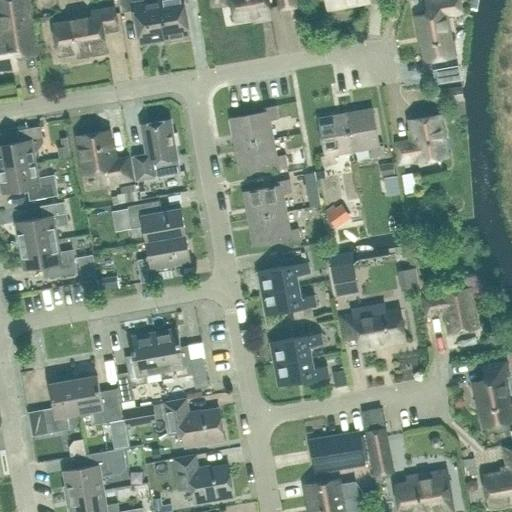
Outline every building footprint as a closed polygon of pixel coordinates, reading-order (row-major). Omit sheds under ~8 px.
[(0,0),(0,71),(18,69),(14,39),(34,36),(28,0),(0,0)] [(119,0),(122,14),(134,12),(140,45),(163,41),(164,44),(156,0),(151,0),(142,1),(142,0),(119,0)] [(182,0),(156,0),(164,44),(189,40),(182,0)] [(222,0),(223,5),(227,8),(232,7),(234,20),(269,13),(266,0),(222,0)] [(299,9),(296,0),(276,0),(278,12),(299,9)] [(461,0),(437,0),(426,2),(428,12),(415,15),(419,37),(420,36),(424,61),(455,56),(447,12),(450,11),(463,9),(461,0)] [(118,31),(114,8),(91,12),(92,17),(54,23),(59,56),(80,52),(81,57),(107,53),(104,33),(118,31)] [(436,105),(463,103),(461,85),(434,88),(436,105)] [(232,118),(237,145),(272,139),(269,121),(279,119),(277,106),(264,108),(264,112),(232,118)] [(373,110),(346,115),(352,150),(370,147),(372,157),(385,154),(383,142),(379,143),(373,110)] [(447,157),(440,114),(410,119),(414,139),(396,143),(401,165),(447,157)] [(346,115),(319,120),(325,152),(321,153),(323,166),(336,163),(334,153),(352,150),(346,115)] [(179,172),(175,145),(179,144),(177,132),(173,133),(172,125),(171,119),(141,125),(146,154),(133,157),(137,180),(156,176),(179,172)] [(0,145),(0,170),(36,163),(33,145),(44,143),(41,126),(17,130),(19,142),(0,145)] [(78,136),(85,175),(105,172),(107,183),(134,179),(130,156),(113,159),(108,131),(78,136)] [(288,168),(285,154),(275,156),(272,139),(237,145),(242,172),(274,166),(275,171),(288,168)] [(30,201),(54,196),(58,195),(54,174),(38,177),(36,163),(0,170),(4,193),(28,189),(30,201)] [(417,192),(413,173),(403,175),(405,194),(417,192)] [(246,192),(250,219),(285,212),(282,195),(292,193),(290,179),(277,181),(278,186),(246,192)] [(118,195),(119,204),(147,199),(144,183),(123,187),(124,194),(118,195)] [(144,226),(147,241),(186,234),(181,208),(162,212),(160,200),(128,206),(132,228),(144,226)] [(18,222),(22,245),(57,239),(55,226),(69,223),(65,201),(42,205),(44,217),(18,222)] [(323,211),(336,229),(351,218),(341,204),(335,208),(332,204),(323,211)] [(250,219),(255,245),(287,240),(288,244),(301,242),(299,228),(288,230),(285,212),(250,219)] [(191,261),(186,234),(147,241),(150,258),(137,260),(142,283),(174,277),(171,265),(191,261)] [(60,251),(57,239),(22,245),(26,269),(52,264),(54,275),(78,271),(74,249),(60,251)] [(258,271),(261,293),(299,286),(297,275),(310,273),(308,262),(258,271)] [(332,268),(337,295),(354,292),(350,272),(354,271),(353,264),(332,268)] [(97,278),(99,290),(118,286),(116,275),(97,278)] [(301,297),(299,286),(261,293),(265,315),(316,306),(314,295),(301,297)] [(478,327),(470,287),(441,292),(441,294),(424,297),(427,316),(445,313),(449,333),(478,327)] [(400,310),(355,318),(354,315),(341,317),(345,340),(357,338),(359,350),(381,346),(380,344),(406,339),(400,310)] [(179,327),(155,332),(162,371),(178,368),(179,376),(195,373),(198,386),(210,384),(205,357),(193,359),(190,343),(182,345),(179,327)] [(135,354),(127,355),(130,371),(118,373),(124,401),(136,398),(133,385),(149,381),(148,374),(162,371),(155,332),(131,336),(135,354)] [(271,342),(274,364),(312,357),(310,346),(323,343),(321,333),(271,342)] [(340,344),(346,371),(356,369),(350,342),(340,344)] [(314,369),(312,357),(274,364),(278,386),(329,377),(327,366),(314,369)] [(506,363),(483,368),(485,379),(473,382),(477,403),(479,403),(484,428),(511,422),(511,414),(504,376),(509,375),(506,363)] [(99,374),(75,379),(81,412),(94,409),(97,423),(123,418),(121,406),(105,408),(99,374)] [(56,407),(45,409),(49,432),(71,428),(69,414),(81,412),(75,379),(52,383),(56,407)] [(22,391),(27,409),(37,407),(32,388),(22,391)] [(185,447),(224,440),(219,409),(190,414),(187,398),(164,402),(170,435),(183,432),(185,447)] [(123,409),(125,422),(126,426),(127,426),(156,422),(155,419),(162,418),(160,402),(136,406),(123,409)] [(360,425),(376,421),(374,410),(357,413),(360,425)] [(374,477),(394,472),(384,428),(364,432),(374,477)] [(114,447),(128,445),(126,431),(112,433),(114,447)] [(358,432),(310,440),(315,472),(364,463),(358,432)] [(511,446),(505,447),(509,470),(483,475),(490,509),(511,504),(511,446)] [(64,471),(68,496),(104,490),(101,475),(121,472),(126,465),(123,448),(109,451),(76,456),(79,468),(64,471)] [(234,496),(229,465),(199,470),(197,455),(174,458),(179,491),(193,488),(195,503),(234,496)] [(466,476),(478,474),(475,458),(463,460),(466,476)] [(406,483),(396,484),(400,511),(426,511),(429,511),(454,511),(447,468),(405,476),(406,483)] [(305,483),(309,504),(312,503),(313,511),(361,511),(359,499),(343,501),(339,477),(305,483)] [(68,496),(71,511),(119,511),(118,503),(106,505),(104,490),(68,496)] [(377,500),(375,491),(365,493),(367,501),(377,500)] [(154,507),(155,511),(172,511),(171,503),(161,505),(160,498),(153,499),(154,507)]
